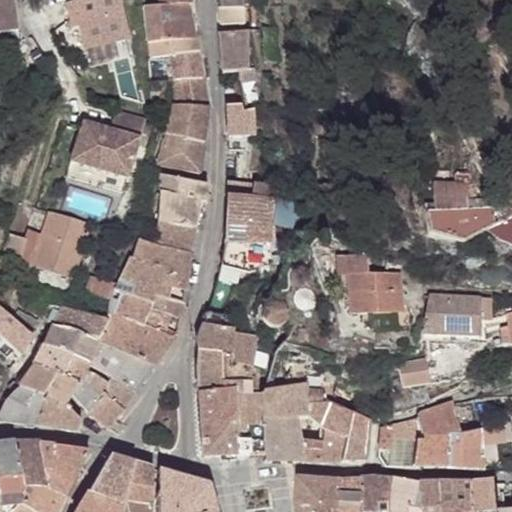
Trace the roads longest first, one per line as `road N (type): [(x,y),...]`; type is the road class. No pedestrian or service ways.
road 1 (tertiary): [(212,0),(218,154),(206,272),(183,340)]
road 2 (residential): [(225,482),(288,472),(511,477)]
road 3 (tertiary): [(183,340),(107,446)]
road 4 (tertiary): [(192,468),(183,340)]
